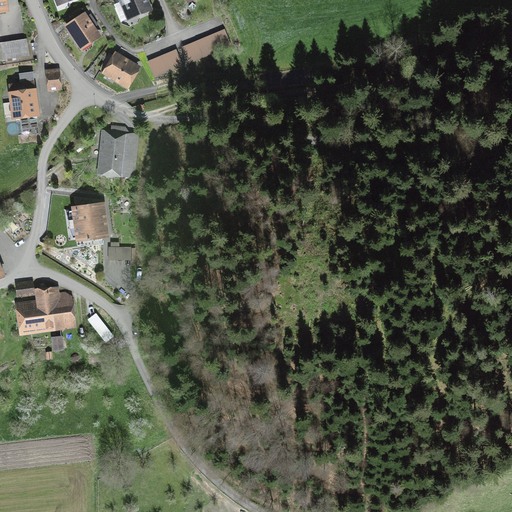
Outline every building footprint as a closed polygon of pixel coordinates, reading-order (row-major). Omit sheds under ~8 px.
[(149,8),(145,0),(123,0),(130,16),(134,14),(138,15),(143,13),(145,10),(149,8)] [(87,40),(89,42),(98,36),(93,28),(97,25),(90,15),(86,18),(84,15),(67,26),(80,45),(87,40)] [(231,44),(225,31),(205,39),(211,53),(231,44)] [(211,53),(205,39),(184,48),(190,61),(211,53)] [(0,44),(0,59),(28,55),(26,40),(0,44)] [(183,64),(177,50),(163,56),(169,70),(183,64)] [(109,54),(100,69),(126,85),(137,68),(116,55),(115,57),(109,54)] [(155,76),(169,70),(163,56),(149,62),(155,76)] [(58,72),(48,73),(49,88),(59,87),(58,72)] [(31,82),(11,85),(15,116),(35,113),(31,82)] [(127,172),(127,169),(134,169),(137,135),(128,134),(124,127),(113,126),(112,132),(107,132),(103,170),(127,172)] [(79,239),(105,235),(101,205),(75,208),(76,220),(69,221),(70,228),(77,227),(79,239)] [(131,247),(111,248),(111,259),(132,259),(131,247)] [(32,283),(18,285),(19,294),(33,293),(32,283)] [(38,302),(19,305),(22,329),(73,322),(70,295),(66,293),(58,294),(58,289),(37,291),(38,302)] [(88,318),(106,341),(114,335),(96,312),(88,318)] [(62,337),(52,338),(54,351),(63,349),(62,337)]
